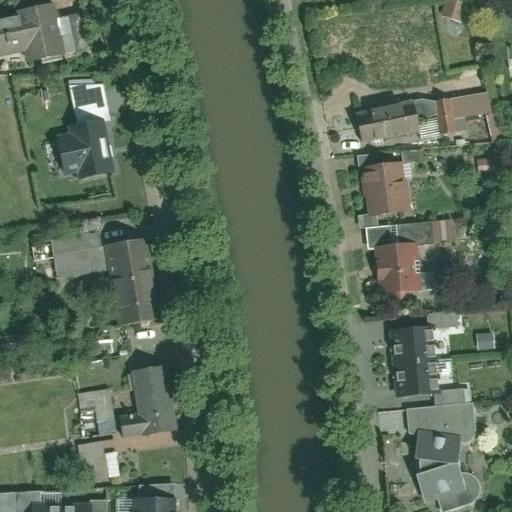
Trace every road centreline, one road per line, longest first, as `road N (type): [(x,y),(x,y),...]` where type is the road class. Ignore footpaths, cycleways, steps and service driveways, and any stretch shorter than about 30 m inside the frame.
road 1 (residential): [(122,0),(199,377),(205,511)]
road 2 (residential): [(289,0),(339,223),(363,511)]
